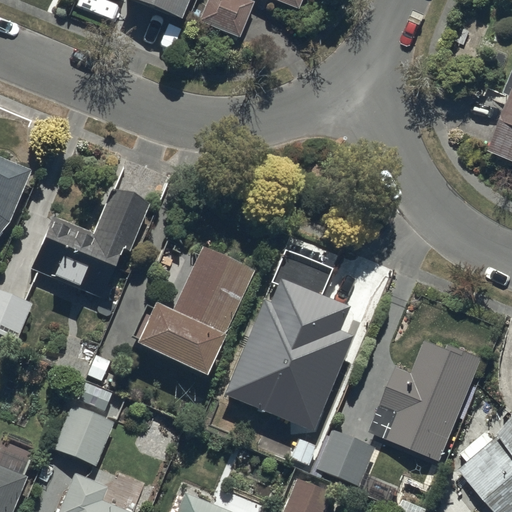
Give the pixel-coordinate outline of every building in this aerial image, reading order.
[(126,0),(180,22),(189,0),(126,0)] [(253,3),(246,0),(208,0),(200,23),(239,38),(253,3)] [(270,0),(298,11),(302,0),(270,0)] [(511,163),(511,66),(501,93),(510,97),(487,153),(511,163)] [(33,168),(0,155),(0,234),(10,223),(33,168)] [(110,190),(94,233),(53,217),(32,269),(53,277),(52,281),(79,291),(80,288),(102,296),(120,249),(130,253),(148,205),(110,190)] [(207,374),(255,266),(202,243),(172,310),(155,302),(137,343),(207,374)] [(270,302),(263,299),(224,394),(314,431),(353,335),(338,329),(347,306),(321,296),(332,268),(286,250),(274,280),(279,282),(270,302)] [(34,305),(0,290),(0,335),(18,343),(34,305)] [(368,433),(438,461),(480,357),(449,344),(446,350),(423,340),(409,374),(395,368),(368,433)] [(95,467),(113,423),(72,407),(54,451),(95,467)] [(511,511),(511,420),(494,441),(485,432),(460,454),(468,463),(458,472),(492,511),(511,511)] [(375,447),(332,429),(316,469),(361,487),(375,447)] [(316,445),(299,439),(292,459),(309,465),(316,445)] [(0,511),(11,511),(26,476),(0,466),(0,511)] [(109,487),(73,473),(59,509),(55,508),(53,511),(128,511),(103,502),(109,487)] [(325,511),(333,493),(298,478),(283,511),(325,511)] [(230,511),(183,493),(182,496),(176,493),(167,511),(230,511)]
